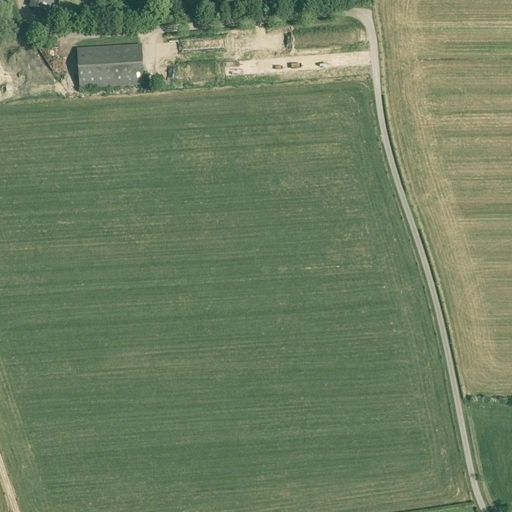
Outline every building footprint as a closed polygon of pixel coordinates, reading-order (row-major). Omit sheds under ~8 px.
[(0,0),(0,13),(9,10),(6,0),(0,0)] [(31,0),(29,7),(50,12),(52,0),(31,0)] [(60,0),(60,3),(60,6),(61,9),(62,13),(64,15),(67,18),(70,20),(74,22),(78,23),(83,22),(87,20),(91,17),(93,13),(95,9),(96,5),(95,0),(60,0)] [(78,49),(80,90),(144,86),(142,45),(78,49)] [(167,69),(170,81),(176,80),(174,68),(167,69)]
